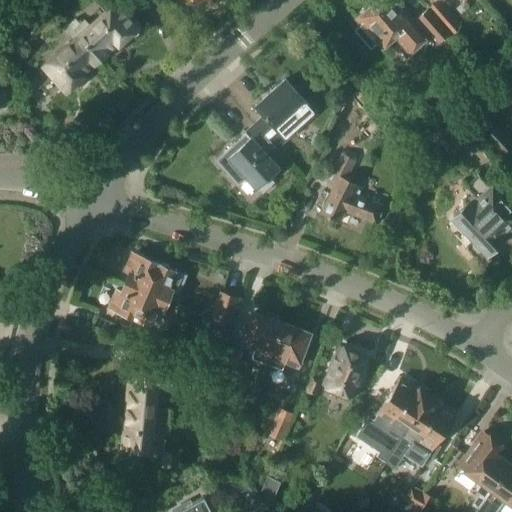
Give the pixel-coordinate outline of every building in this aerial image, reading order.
[(409,52),(414,48),(417,49),(423,43),(422,40),(428,35),(415,18),(413,20),(394,0),(373,0),(374,2),(369,6),(365,6),(359,11),(359,15),(355,19),(359,24),(353,29),(370,49),(378,42),(383,48),(395,37),(409,52)] [(441,24),(449,33),(450,35),(462,25),(439,0),(420,0),(428,8),(441,24)] [(70,23),(101,58),(117,44),(119,46),(137,30),(113,1),(88,24),(83,17),(79,22),(75,18),(70,23)] [(441,24),(428,8),(417,17),(439,42),(449,33),(441,24)] [(101,58),(70,23),(62,30),(71,40),(43,65),(67,92),(85,76),(83,74),(101,58)] [(266,116),(255,126),(271,144),(275,148),(315,112),(286,79),(256,106),(266,116)] [(454,135),(466,125),(449,105),(428,124),(439,137),(448,128),(454,135)] [(255,126),(216,160),(238,184),(248,177),(256,187),(278,168),(271,160),(279,153),(275,148),(271,144),(255,126)] [(508,161),(511,157),(511,142),(497,126),(486,137),(508,161)] [(320,213),(339,222),(344,209),(374,222),(382,205),(352,192),(356,183),(345,179),(357,155),(343,148),(327,181),(335,184),(320,213)] [(467,201),(452,215),(473,238),(465,246),(476,256),(483,249),(486,252),(503,236),(500,234),(511,222),(511,203),(509,205),(500,195),(500,194),(490,183),(489,184),(478,173),(465,184),(472,192),(465,199),(467,201)] [(123,286),(138,292),(141,288),(167,299),(171,289),(178,292),(185,275),(172,269),(171,266),(164,263),(160,264),(142,255),(141,257),(132,253),(124,270),(129,272),(123,286)] [(138,292),(123,286),(121,291),(116,288),(109,305),(119,310),(118,310),(139,319),(140,323),(144,325),(147,323),(151,324),(158,308),(162,309),(167,299),(141,288),(138,292)] [(214,321),(222,323),(230,326),(238,300),(238,298),(222,293),(214,321)] [(259,383),(266,363),(282,321),(254,311),(239,351),(229,348),(221,369),(259,383)] [(282,321),(266,363),(282,369),(285,361),(298,366),(310,332),(282,321)] [(193,351),(220,359),(221,360),(225,346),(224,346),(230,326),(222,323),(219,334),(215,333),(213,340),(198,335),(193,351)] [(350,399),(367,356),(341,345),(326,384),(329,386),(327,391),(350,399)] [(126,405),(154,407),(156,388),(170,389),(171,380),(199,383),(200,374),(204,375),(206,363),(179,360),(178,372),(171,371),(130,367),(126,405)] [(387,462),(393,453),(390,452),(393,448),(427,393),(412,383),(411,385),(399,377),(376,414),(390,423),(384,433),(389,436),(377,455),(387,462)] [(320,382),(310,378),(306,389),(316,393),(320,382)] [(393,448),(390,452),(393,453),(400,458),(403,454),(422,465),(424,461),(428,463),(436,451),(432,448),(455,412),(443,405),(444,403),(427,393),(393,448)] [(170,408),(154,407),(126,405),(123,447),(164,451),(166,422),(169,422),(170,408)] [(290,420),(276,414),(267,434),(281,439),(290,420)] [(471,504),(478,509),(489,492),(511,461),(511,459),(501,451),(505,446),(501,443),(503,441),(489,431),(488,433),(484,431),(459,466),(467,472),(469,475),(474,479),(477,479),(476,481),(475,484),(476,490),(477,492),(479,494),(471,504)] [(511,461),(489,492),(478,509),(481,511),(483,511),(495,495),(511,507),(511,461)] [(262,501),(271,504),(280,481),(266,476),(258,496),(262,501)] [(262,501),(258,496),(244,483),(235,492),(254,510),(262,501)] [(412,485),(400,504),(412,511),(423,492),(423,491),(412,485)] [(427,511),(436,498),(423,491),(423,492),(412,511),(427,511)] [(211,511),(203,496),(176,510),(177,511),(211,511)] [(325,511),(306,500),(299,511),(325,511)]
